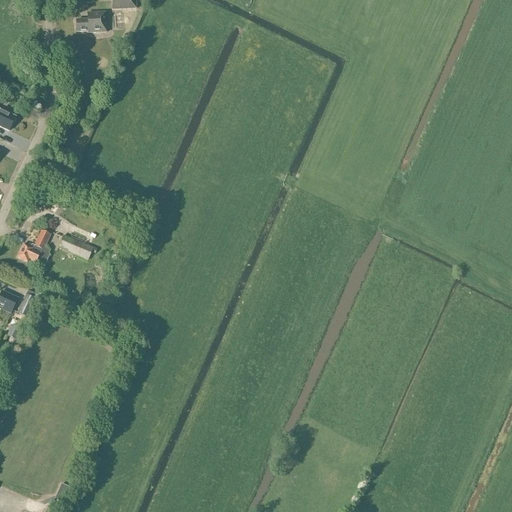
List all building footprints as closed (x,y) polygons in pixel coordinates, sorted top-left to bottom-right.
[(111,0),(112,10),(136,9),(135,0),(111,0)] [(106,33),(105,13),(87,13),(87,20),(76,21),(76,33),(88,32),(88,34),(106,33)] [(116,30),(134,29),(132,13),(114,15),(116,30)] [(0,127),(9,132),(15,118),(0,111),(0,127)] [(59,216),(67,198),(58,193),(49,211),(59,216)] [(23,245),(17,258),(27,262),(28,259),(36,263),(44,247),(50,235),(41,231),(32,249),(23,245)] [(63,236),(58,248),(87,261),(91,252),(95,254),(96,250),(85,246),(70,239),(63,236)] [(27,291),(25,295),(34,299),(36,295),(27,291)] [(0,309),(10,314),(17,299),(1,292),(0,293),(0,309)] [(33,309),(37,301),(25,295),(16,313),(27,318),(32,308),(33,309)] [(29,322),(23,319),(19,328),(25,331),(29,322)] [(12,325),(7,337),(16,341),(21,330),(12,325)] [(70,489),(61,485),(57,494),(66,497),(70,489)]
